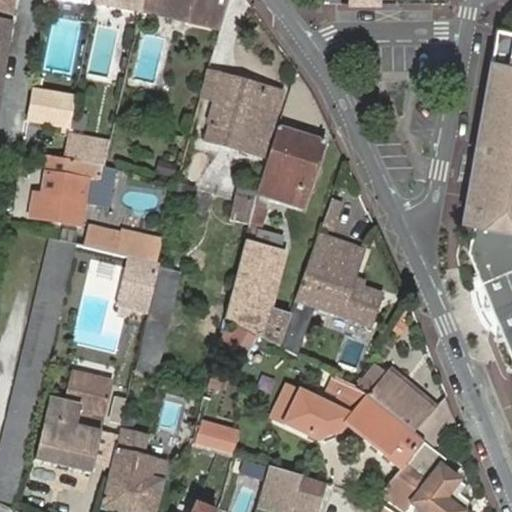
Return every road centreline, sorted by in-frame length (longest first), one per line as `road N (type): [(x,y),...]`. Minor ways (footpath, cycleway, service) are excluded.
road 1 (residential): [(412,233),(511,486)]
road 2 (residential): [(309,47),(412,233)]
road 3 (residential): [(412,233),(434,199),(465,30)]
road 4 (unclassified): [(465,30),(333,35),(309,47)]
